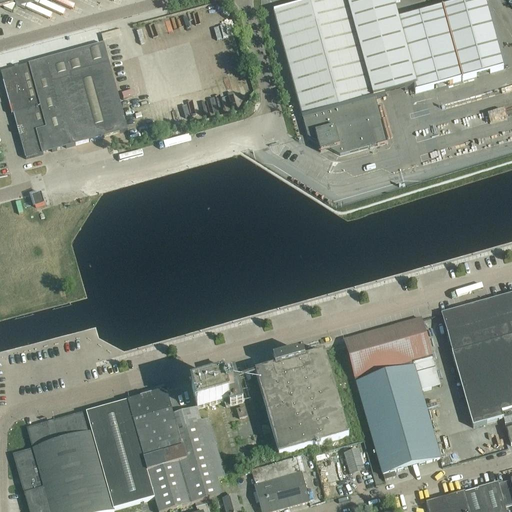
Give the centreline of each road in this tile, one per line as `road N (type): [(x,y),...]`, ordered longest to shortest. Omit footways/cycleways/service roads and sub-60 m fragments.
road 1 (residential): [(511,272),(17,412),(1,436),(3,511)]
road 2 (residential): [(243,0),(273,110),(265,123),(0,197)]
road 3 (residential): [(511,459),(323,511)]
road 4 (residential): [(172,0),(0,45)]
